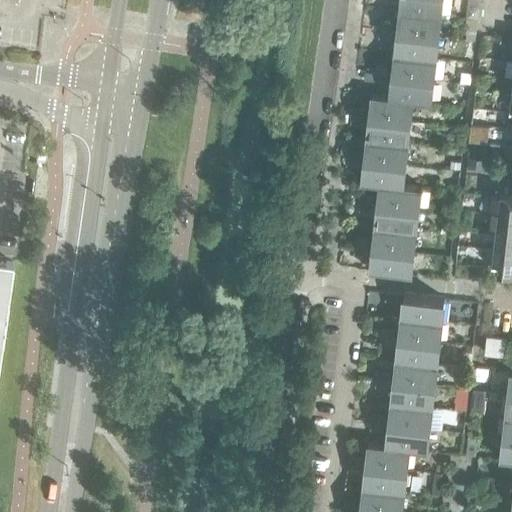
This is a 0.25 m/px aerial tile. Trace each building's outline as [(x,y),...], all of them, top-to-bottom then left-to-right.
[(401,0),(400,7),(441,12),(442,0),(401,0)] [(468,4),(467,16),(478,17),(479,5),(468,4)] [(400,7),(398,28),(438,33),(441,12),(400,7)] [(392,21),(380,20),(379,28),(391,29),(392,21)] [(391,37),(391,29),(379,28),(379,36),(391,37)] [(398,28),(396,50),(436,54),(438,33),(398,28)] [(396,50),(393,71),(433,76),(436,54),(396,50)] [(375,62),(375,71),(387,72),(388,63),(375,62)] [(387,72),(375,71),(374,79),(386,80),(387,72)] [(393,71),(391,93),(390,94),(415,97),(415,98),(431,100),(433,76),(393,71)] [(373,91),(370,113),(412,118),(415,98),(415,97),(390,94),(391,93),(373,91)] [(352,112),(364,113),(365,105),(353,103),(352,112)] [(364,113),(352,112),(351,120),(363,122),(364,113)] [(412,118),(370,113),(368,135),(410,140),(412,118)] [(487,140),(489,123),(472,121),(470,138),(487,140)] [(368,135),(365,157),(407,162),(410,140),(368,135)] [(347,155),(359,156),(360,148),(348,147),(347,153),(347,155)] [(359,156),(347,155),(346,163),(359,165),(359,156)] [(407,162),(365,157),(363,180),(380,182),(405,184),(405,182),(407,162)] [(469,157),(469,166),(477,167),(478,158),(469,157)] [(380,182),(378,202),(419,206),(421,184),(405,182),(405,184),(380,182)] [(360,199),(372,200),(373,192),(361,191),(360,199)] [(511,197),(511,194),(500,193),(497,212),(511,213),(511,197)] [(372,200),(360,199),(359,208),(371,209),(372,200)] [(419,206),(378,202),(376,223),(416,228),(419,206)] [(511,213),(497,212),(495,229),(511,230),(511,213)] [(376,223),(373,245),(414,250),(416,228),(376,223)] [(511,230),(495,229),(493,246),(511,248),(511,230)] [(356,234),(355,243),(367,244),(367,236),(356,234)] [(367,244),(355,243),(354,251),(366,252),(367,244)] [(414,250),(373,245),(371,267),(411,272),(414,250)] [(511,248),(493,246),(491,264),(511,266),(511,248)] [(0,351),(13,261),(0,259),(0,351)] [(398,291),(386,290),(385,298),(397,299),(398,291)] [(402,313),(442,318),(445,296),(404,291),(402,313)] [(442,318),(402,313),(399,335),(440,340),(442,318)] [(382,325),(381,333),(393,334),(394,326),(382,325)] [(393,334),(381,333),(381,341),(392,342),(393,334)] [(488,333),(487,335),(486,351),(503,353),(505,335),(488,333)] [(399,335),(397,356),(437,361),(440,340),(399,335)] [(397,356),(394,378),(435,383),(437,361),(397,356)] [(376,376),(387,377),(388,368),(377,367),(376,376)] [(387,377),(376,376),(375,384),(387,385),(387,377)] [(462,376),(461,386),(469,387),(470,377),(462,376)] [(435,383),(394,378),(392,399),(432,404),(435,383)] [(486,411),(487,397),(473,396),(471,409),(486,411)] [(432,404),(392,399),(390,421),(430,425),(432,404)] [(372,411),(371,419),(383,420),(384,412),(372,411)] [(383,420),(371,419),(370,427),(382,428),(383,420)] [(390,421),(387,442),(387,443),(411,445),(411,446),(427,448),(430,425),(390,421)] [(511,435),(504,434),(501,457),(511,457),(511,435)] [(369,440),(366,462),(408,467),(411,446),(411,445),(387,443),(387,442),(369,440)] [(348,460),(360,462),(361,453),(349,452),(348,460)] [(360,462),(348,460),(347,468),(359,470),(360,462)] [(366,462),(364,483),(406,488),(408,467),(366,462)] [(435,471),(432,492),(440,493),(442,471),(435,471)] [(364,483),(362,504),(404,509),(406,488),(364,483)] [(344,495),(343,503),(354,504),(355,496),(344,495)] [(353,511),(354,504),(343,503),(342,511),(344,511),(353,511)]
